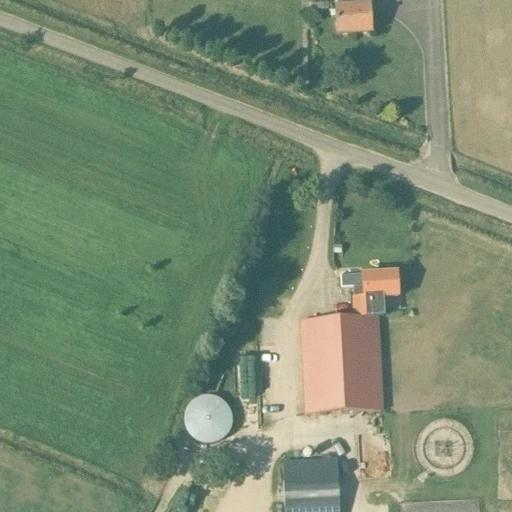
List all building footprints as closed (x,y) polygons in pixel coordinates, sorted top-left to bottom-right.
[(334,10),(337,37),(369,34),(367,7),(362,7),(361,0),(340,0),(341,9),(334,10)] [(299,323),(304,417),(381,413),(376,319),(374,319),(374,300),(397,299),(396,276),(361,277),(362,289),(352,289),(354,320),(299,323)] [(237,402),(254,401),(253,376),(236,377),(237,402)] [(238,411),(238,410),(238,406),(236,401),(234,397),(231,393),(226,390),(222,387),(213,386),(208,387),(204,389),(198,393),(195,397),(192,402),(191,410),(192,418),(194,423),(197,426),(201,429),(205,432),(213,434),(217,434),(222,433),(230,428),(233,425),(236,420),(238,415),(238,411)] [(282,464),(284,511),(337,511),(335,462),(282,464)]
